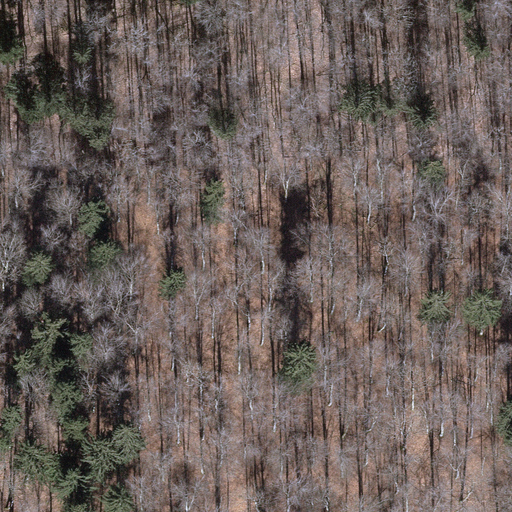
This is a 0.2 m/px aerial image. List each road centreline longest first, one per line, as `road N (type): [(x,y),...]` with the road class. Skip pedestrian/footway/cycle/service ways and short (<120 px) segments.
road 1 (track): [(229,0),(71,47),(0,50)]
road 2 (track): [(430,0),(511,111)]
